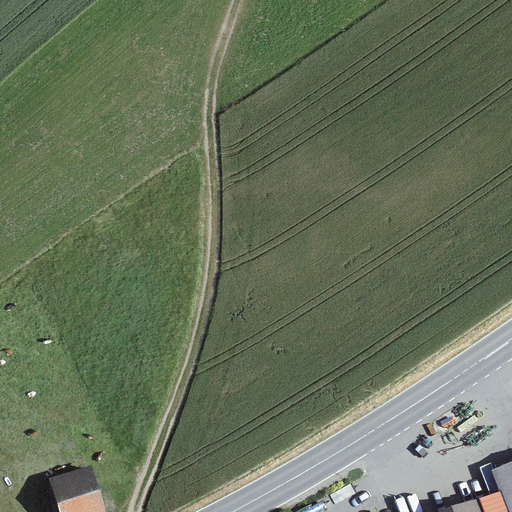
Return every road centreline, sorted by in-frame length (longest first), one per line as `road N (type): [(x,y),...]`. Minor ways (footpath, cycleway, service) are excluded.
road 1 (track): [(242,0),(216,70),(217,239),(207,319),(138,511)]
road 2 (secondary): [(232,511),(511,338)]
